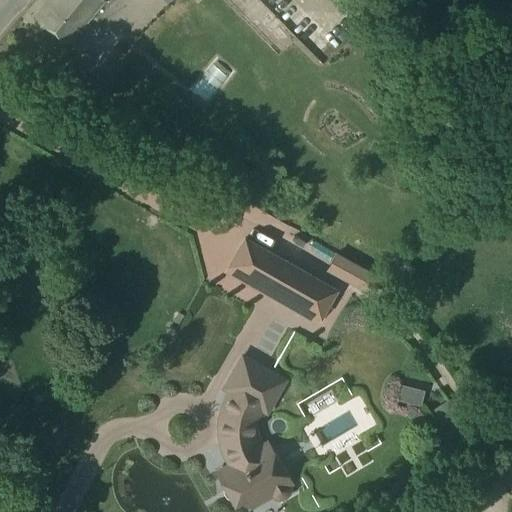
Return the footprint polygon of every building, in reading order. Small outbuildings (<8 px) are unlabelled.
[(102,0),(48,0),(33,18),(66,45),(103,0),(102,0)] [(121,37),(135,50),(161,21),(147,9),(121,37)] [(213,54),(186,85),(202,99),(229,68),(213,54)] [(247,239),(229,270),(318,322),(336,291),(247,239)] [(335,252),(326,270),(372,294),(381,277),(335,252)] [(233,463),(217,472),(223,483),(222,487),(222,492),(225,496),(229,499),(233,499),(238,498),(251,505),(289,483),(266,444),(261,447),(259,442),(257,439),(256,431),(256,427),(256,420),(257,416),(261,409),(266,412),(284,381),(243,357),(224,388),(239,396),(230,412),(221,412),(220,444),(230,444),(237,456),(233,463)] [(399,383),(395,402),(421,408),(426,389),(399,383)] [(448,399),(430,412),(450,441),(469,428),(448,399)]
